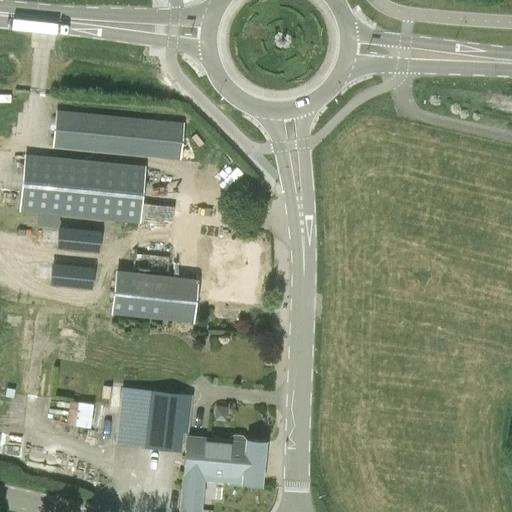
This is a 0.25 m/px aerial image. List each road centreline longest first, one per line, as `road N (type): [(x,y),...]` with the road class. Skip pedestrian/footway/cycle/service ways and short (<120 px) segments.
road 1 (tertiary): [(299,204),(296,511)]
road 2 (secondary): [(212,16),(0,6)]
road 3 (secondary): [(0,22),(208,49)]
road 4 (residential): [(401,73),(408,114),(511,138)]
